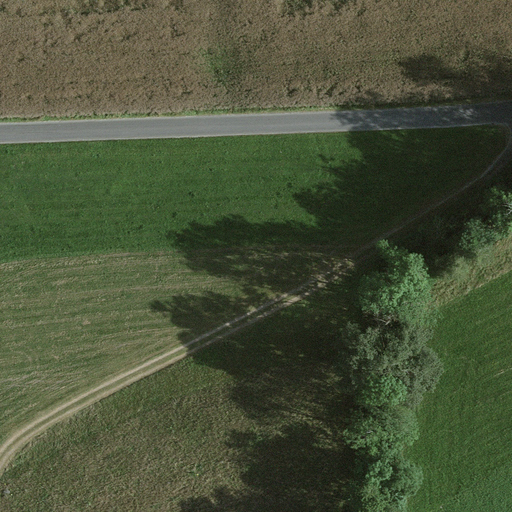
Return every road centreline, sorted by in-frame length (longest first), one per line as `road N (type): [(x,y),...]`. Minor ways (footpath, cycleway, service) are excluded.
road 1 (track): [(0,473),(32,435),(453,204),(511,155)]
road 2 (unclassified): [(0,133),(511,112)]
